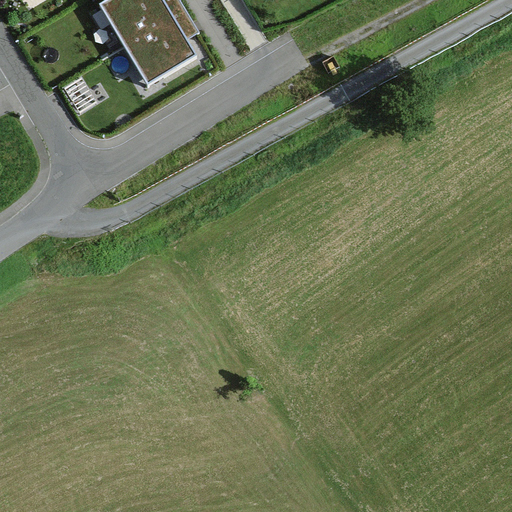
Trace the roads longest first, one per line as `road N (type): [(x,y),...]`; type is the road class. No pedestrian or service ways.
road 1 (residential): [(87,181),(289,62)]
road 2 (residential): [(87,181),(0,39)]
road 3 (track): [(289,62),(319,57),(429,0)]
